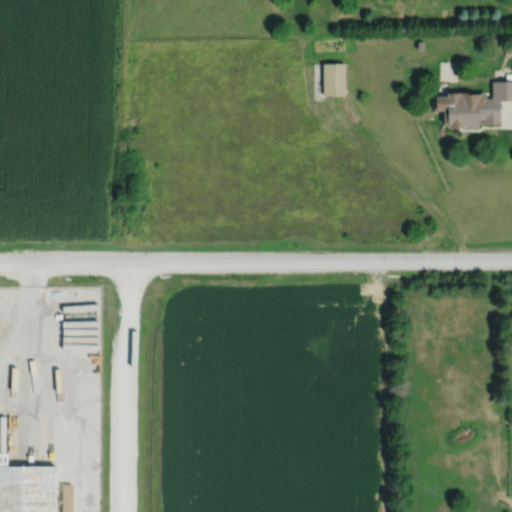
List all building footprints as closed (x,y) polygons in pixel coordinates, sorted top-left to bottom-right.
[(343,96),(343,63),(320,63),(320,96),(343,96)] [(442,126),(498,126),(498,99),(511,99),(511,80),(490,81),(490,94),(444,94),(444,98),(434,98),(434,109),(442,109),(442,126)] [(99,294),(74,294),(74,307),(69,307),(69,318),(99,318),(99,294)] [(323,333),(381,333),(381,313),(323,313),(323,333)] [(51,511),(51,466),(2,467),(2,452),(0,451),(0,511),(51,511)]
